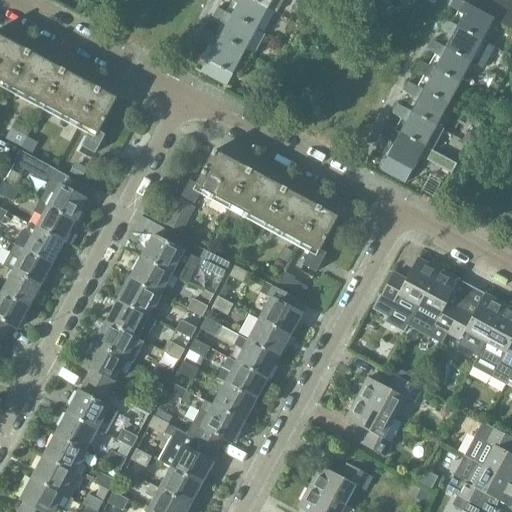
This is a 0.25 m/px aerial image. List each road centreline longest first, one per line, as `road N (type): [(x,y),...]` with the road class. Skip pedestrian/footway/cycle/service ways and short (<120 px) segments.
road 1 (residential): [(0,433),(174,97)]
road 2 (residential): [(391,217),(235,511)]
road 3 (residential): [(391,217),(174,97)]
road 4 (unknown): [(457,0),(345,190)]
road 5 (residential): [(174,97),(0,4)]
road 6 (residential): [(511,278),(391,217)]
